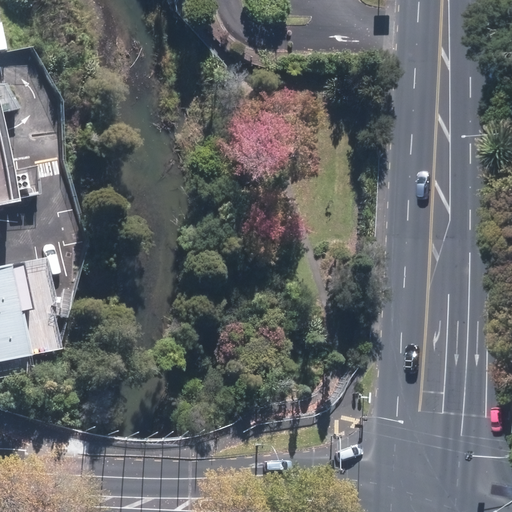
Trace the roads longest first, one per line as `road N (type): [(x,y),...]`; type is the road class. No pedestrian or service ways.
road 1 (primary): [(422,511),(444,0)]
road 2 (primary): [(0,476),(340,491),(379,511)]
